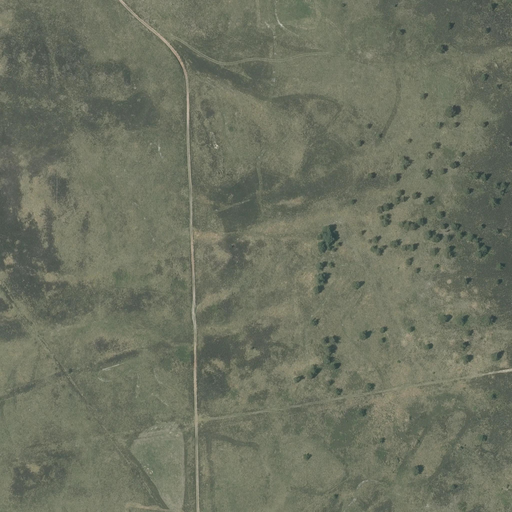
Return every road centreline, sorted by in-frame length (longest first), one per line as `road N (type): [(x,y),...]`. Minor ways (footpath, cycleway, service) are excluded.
road 1 (track): [(120,0),(174,52),(186,78),(197,511)]
road 2 (track): [(195,421),(511,370)]
